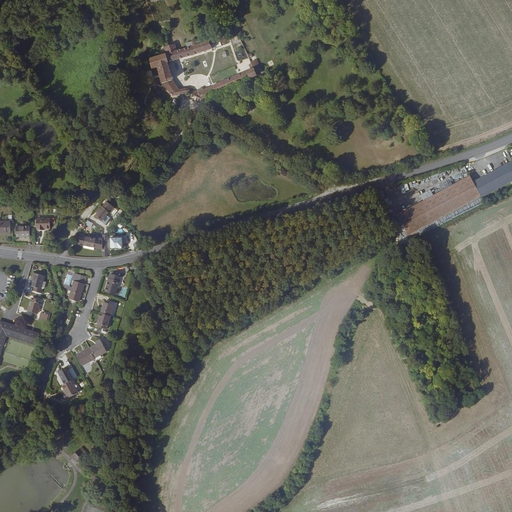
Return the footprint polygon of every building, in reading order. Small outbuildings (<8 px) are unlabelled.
[(169,62),(215,48),(214,45),(226,41),(225,36),(229,35),(227,29),(197,38),(199,44),(185,48),(183,49),(182,46),(179,47),(177,42),(165,46),(167,54),(163,55),(160,48),(159,49),(153,50),(156,57),(153,58),(150,59),(152,67),(155,66),(159,65),(163,80),(165,84),(175,96),(191,91),(189,87),(183,89),(175,81),(169,62)] [(201,99),(256,77),(257,75),(255,69),(254,69),(199,91),(201,99)] [(456,202),(511,172),(511,162),(474,183),(471,178),(451,188),(456,202)] [(481,197),(511,180),(511,172),(456,202),(458,208),(481,195),(481,197)] [(450,205),(456,202),(451,188),(408,211),(415,223),(415,224),(450,205)] [(419,229),(458,208),(456,202),(450,205),(415,224),(416,225),(419,229)] [(103,203),(94,218),(104,225),(108,219),(105,216),(107,213),(108,214),(111,208),(103,203)] [(104,225),(94,218),(91,223),(102,229),(104,225)] [(50,219),(35,219),(35,230),(41,230),(41,229),(50,229),(50,219)] [(24,225),(14,225),(14,234),(14,236),(28,237),(28,228),(24,228),(24,225)] [(92,248),(93,240),(78,236),(76,245),(82,246),(82,245),(82,246),(92,248)] [(94,238),(93,240),(92,248),(100,251),(100,240),(94,238)] [(120,239),(108,239),(108,250),(120,249),(120,239)] [(41,287),(43,280),(45,274),(34,271),(33,276),(34,277),(31,285),(34,285),(33,290),(41,292),(42,288),(41,287)] [(79,293),(80,294),(85,277),(73,274),(72,277),(75,277),(74,281),(69,298),(77,300),(79,293)] [(120,276),(112,274),(110,282),(108,281),(105,291),(115,294),(120,276)] [(41,300),(34,297),(32,301),(30,300),(27,310),(37,313),(41,300)] [(100,313),(110,316),(113,304),(104,302),(100,313)] [(40,319),(48,322),(50,315),(42,312),(40,319)] [(106,329),(110,316),(100,313),(97,323),(99,323),(98,327),(106,329)] [(41,332),(0,319),(0,353),(6,334),(32,341),(38,343),(41,332)] [(90,348),(90,349),(95,357),(106,350),(101,340),(96,343),(97,344),(90,348)] [(95,357),(90,349),(83,353),(82,351),(77,353),(83,364),(95,357)] [(66,366),(60,369),(61,373),(59,374),(64,383),(70,379),(77,376),(72,367),(68,369),(66,366)] [(70,379),(64,383),(62,384),(65,390),(68,396),(77,391),(70,379)] [(80,447),(73,453),(76,460),(85,453),(80,447)]
